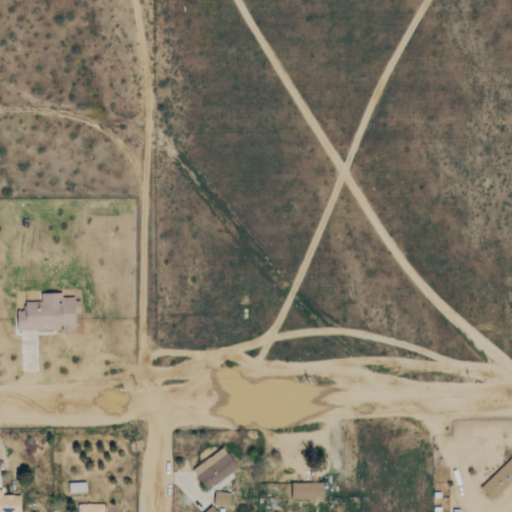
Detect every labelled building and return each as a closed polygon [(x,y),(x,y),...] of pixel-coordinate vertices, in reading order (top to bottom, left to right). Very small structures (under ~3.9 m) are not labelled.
[(18,330),(61,329),(61,331),(77,331),(77,298),(62,298),(62,292),(40,292),(40,302),(25,302),(25,311),(17,311),(18,330)] [(193,468),(207,489),(238,469),(224,447),(193,468)] [(492,499),(511,480),(511,455),(480,486),(492,499)] [(323,482),(292,481),(292,499),(323,500),(323,482)] [(86,482),(69,483),(69,493),(87,492),(86,482)] [(0,511),(20,511),(20,495),(2,495),(3,489),(0,489),(0,511)] [(229,507),(231,493),(215,491),(213,505),(229,507)] [(104,511),(105,503),(77,503),(76,511),(104,511)]
